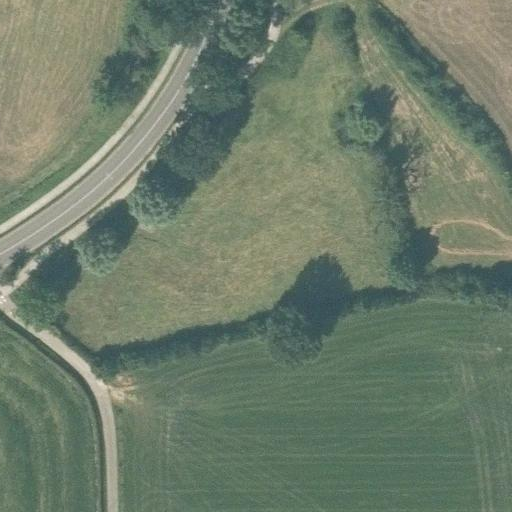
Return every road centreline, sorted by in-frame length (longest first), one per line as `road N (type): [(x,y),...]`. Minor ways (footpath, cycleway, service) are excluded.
road 1 (tertiary): [(0,250),(65,209),(123,157),(190,67),(217,0)]
road 2 (unclassified): [(111,511),(108,424),(98,391),(0,302)]
